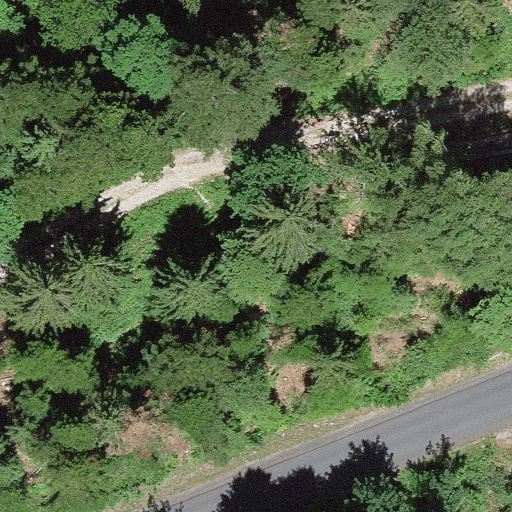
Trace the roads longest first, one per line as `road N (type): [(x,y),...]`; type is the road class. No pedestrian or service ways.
road 1 (track): [(511,94),(364,129),(0,274)]
road 2 (tertiary): [(232,511),(511,399)]
